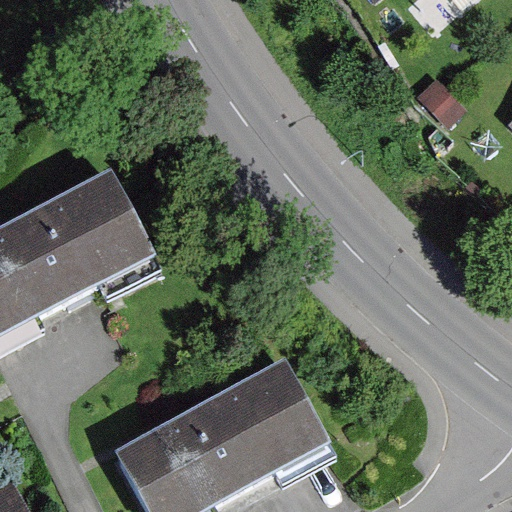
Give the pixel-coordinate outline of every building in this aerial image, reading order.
[(402,0),(437,42),(487,0),(402,0)] [(425,110),(404,132),(434,162),(456,140),(425,110)] [(511,147),(502,157),(511,166),(511,147)] [(116,176),(0,239),(0,370),(53,341),(45,325),(104,292),(114,310),(172,279),(116,176)] [(341,463),(282,362),(114,458),(145,511),(212,511),(212,510),(271,477),(282,496),(341,463)] [(0,511),(28,511),(15,487),(0,493),(0,511)]
